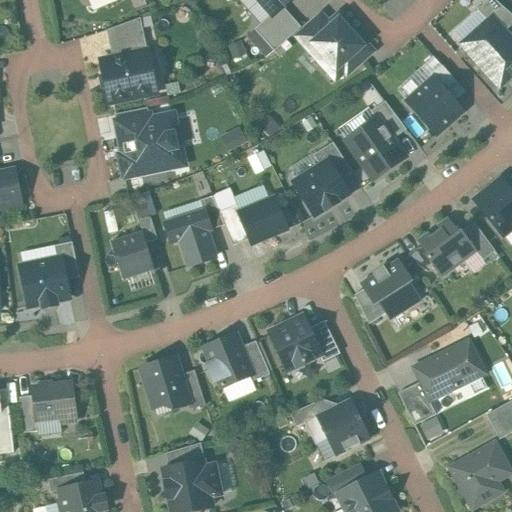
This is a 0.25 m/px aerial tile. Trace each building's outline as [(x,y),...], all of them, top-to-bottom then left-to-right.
[(254,0),(272,20),(294,0),(254,0)] [(492,0),(483,8),(493,18),(506,33),(511,28),(511,21),(492,0)] [(297,43),(334,85),(373,50),(344,18),(335,26),(327,17),(297,43)] [(460,49),(499,93),(511,81),(511,39),(506,33),(493,18),(460,49)] [(147,50),(141,19),(107,32),(113,58),(147,50)] [(110,103),(156,93),(147,50),(113,58),(101,60),(104,75),(100,76),(103,89),(107,88),(110,103)] [(432,79),(454,103),(465,93),(442,66),(430,76),(432,79)] [(407,101),(437,135),(462,112),(454,103),(432,79),(407,101)] [(377,119),(392,139),(405,130),(385,102),(372,111),(377,119)] [(147,108),(138,110),(141,122),(150,120),(147,108)] [(138,110),(115,115),(120,138),(143,133),(141,122),(138,110)] [(120,156),(125,177),(169,168),(167,161),(182,157),(173,115),(150,120),(141,122),(143,133),(120,138),(123,156),(120,156)] [(392,139),(377,119),(346,141),(373,180),(405,158),(392,139)] [(328,162),(340,181),(352,173),(332,143),(313,155),(321,166),(328,162)] [(293,184),(313,216),(325,208),(326,210),(338,203),(337,201),(348,194),(340,181),(328,162),(321,166),(293,184)] [(0,206),(20,202),(13,172),(0,174),(0,206)] [(469,210),(499,247),(511,235),(511,199),(500,185),(469,210)] [(249,239),(251,244),(286,230),(274,199),(239,214),(249,239)] [(232,246),(249,239),(239,214),(235,206),(219,213),(232,246)] [(165,223),(173,250),(183,247),(192,276),(217,268),(208,239),(216,237),(208,210),(165,223)] [(143,224),(147,238),(149,246),(158,243),(152,222),(143,224)] [(415,252),(439,283),(474,256),(460,238),(451,225),(415,252)] [(473,228),(460,238),(474,256),(482,266),(495,256),(473,228)] [(115,247),(126,285),(158,275),(149,246),(147,238),(115,247)] [(61,259),(65,281),(79,278),(72,243),(54,246),(57,260),(61,259)] [(20,267),(28,307),(43,304),(43,307),(55,305),(54,301),(68,299),(65,281),(61,259),(57,260),(20,267)] [(396,265),(360,288),(363,294),(380,320),(416,297),(396,265)] [(369,326),(380,320),(363,294),(352,301),(369,326)] [(269,332),(272,339),(288,371),(320,355),(302,317),(269,332)] [(324,322),(309,329),(308,329),(321,355),(320,356),(323,362),(339,354),(324,322)] [(235,335),(208,346),(204,348),(211,365),(206,367),(213,381),(217,380),(221,388),(252,375),(235,335)] [(485,375),(469,341),(413,367),(420,383),(429,401),(485,375)] [(269,374),(266,367),(255,342),(241,348),(252,375),(251,376),(254,381),(269,374)] [(189,403),(179,371),(175,358),(141,369),(153,408),(169,404),(171,409),(189,403)] [(181,375),(187,394),(190,403),(189,404),(191,409),(205,405),(194,371),(181,375)] [(429,401),(420,383),(399,393),(415,426),(436,416),(429,401)] [(71,384),(54,386),(32,388),(36,420),(36,421),(37,421),(59,418),(60,423),(76,422),(71,384)] [(0,454),(2,454),(13,453),(6,390),(0,390),(0,454)] [(23,433),(30,433),(37,432),(33,396),(19,398),(23,433)] [(319,401),(312,405),(290,414),(296,427),(325,413),(319,401)] [(369,439),(366,434),(350,401),(305,424),(315,445),(328,439),(336,455),(368,439),(369,439)] [(511,405),(483,422),(494,443),(511,432),(511,405)] [(511,473),(494,443),(449,469),(473,510),(491,500),(485,489),(511,473)] [(200,444),(170,452),(166,454),(169,468),(202,461),(203,462),(204,462),(200,444)] [(162,469),(164,478),(171,511),(186,511),(212,507),(210,497),(220,494),(214,465),(204,468),(202,461),(162,469)] [(327,482),(334,495),(367,479),(361,465),(327,482)] [(341,511),(401,511),(382,472),(367,479),(334,495),(341,511)] [(60,490),(67,488),(85,485),(83,473),(48,480),(51,493),(59,491),(60,490)] [(102,511),(102,510),(106,509),(104,499),(104,497),(100,498),(96,482),(60,490),(59,490),(62,501),(58,502),(59,511),(102,511)]
